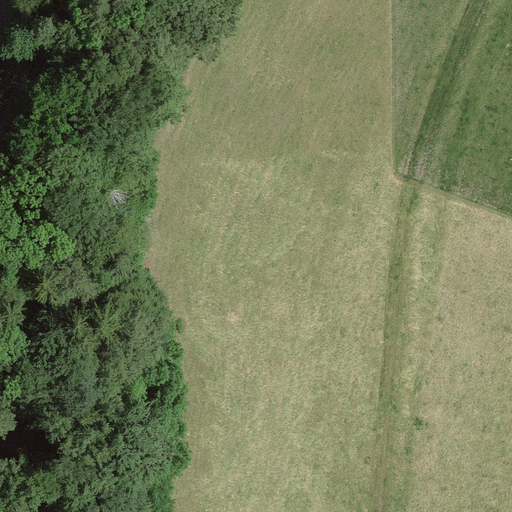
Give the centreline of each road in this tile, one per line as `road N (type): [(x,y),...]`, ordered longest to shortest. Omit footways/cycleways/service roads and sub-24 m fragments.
road 1 (track): [(382,511),(401,229),(447,75),(481,0)]
road 2 (unclassified): [(0,135),(77,0)]
